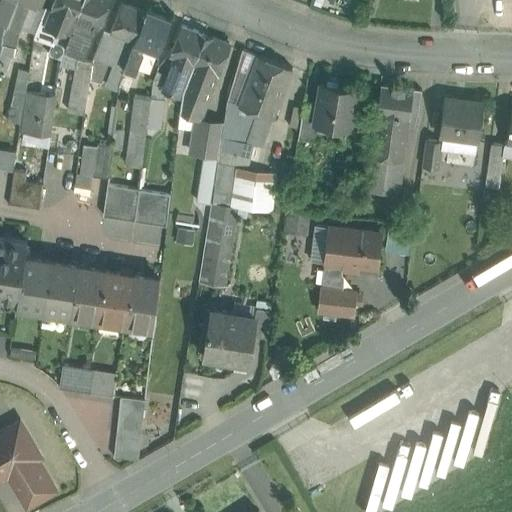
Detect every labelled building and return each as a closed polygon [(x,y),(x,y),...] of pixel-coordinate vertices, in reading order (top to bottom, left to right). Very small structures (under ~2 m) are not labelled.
[(13,0),(0,0),(0,18),(6,21),(13,0)] [(13,0),(6,21),(3,27),(1,44),(13,50),(18,26),(28,1),(39,5),(40,0),(13,0)] [(81,0),(53,0),(50,8),(64,14),(53,41),(64,44),(81,0)] [(81,0),(64,44),(62,49),(61,54),(73,58),(74,53),(79,55),(82,47),(85,48),(94,25),(98,27),(109,0),(81,0)] [(110,31),(124,36),(113,63),(123,67),(145,10),(121,1),(110,31)] [(170,19),(146,10),(145,10),(123,67),(135,72),(143,50),(142,43),(158,50),(170,19)] [(204,33),(181,24),(169,54),(183,59),(172,86),(182,90),(193,63),(204,33)] [(228,42),(204,33),(193,63),(217,72),(228,42)] [(100,38),(93,56),(93,61),(91,72),(98,73),(110,42),(100,38)] [(13,50),(1,44),(0,45),(0,47),(0,66),(7,69),(13,50)] [(292,66),(257,53),(238,102),(238,104),(250,108),(272,117),(292,66)] [(93,61),(77,58),(68,110),(84,113),(91,72),(93,61)] [(217,72),(193,63),(182,90),(179,111),(196,117),(199,118),(200,118),(217,72)] [(165,80),(153,79),(150,97),(147,126),(160,127),(165,80)] [(355,89),(321,83),(317,107),(315,121),(321,122),(349,127),(355,89)] [(421,89),(381,84),(371,156),(403,160),(408,126),(414,127),(418,113),(421,89)] [(54,95),(29,92),(23,130),(49,133),(54,95)] [(150,97),(135,95),(125,164),(141,166),(147,126),(150,97)] [(484,101),(444,96),(439,133),(478,139),(484,101)] [(238,102),(227,98),(223,123),(221,135),(238,138),(250,108),(238,104),(238,102)] [(317,107),(303,105),(298,137),(318,141),(321,122),(315,121),(317,107)] [(196,117),(190,151),(204,153),(209,121),(200,118),(199,118),(196,117)] [(209,121),(204,153),(218,155),(221,135),(223,123),(209,121)] [(112,145),(97,143),(96,154),(93,174),(93,175),(108,177),(112,145)] [(0,164),(12,165),(14,146),(0,144),(0,164)] [(96,154),(85,152),(82,173),(93,174),(96,154)] [(218,155),(204,153),(199,184),(212,186),(215,165),(217,159),(218,155)] [(403,160),(371,156),(367,190),(399,194),(403,160)] [(42,182),(24,179),(25,169),(16,168),(12,201),(40,204),(42,182)] [(139,188),(107,183),(105,197),(103,214),(135,220),(139,188)] [(170,193),(139,188),(135,220),(166,225),(170,193)] [(199,281),(226,286),(239,206),(211,201),(199,281)] [(381,232),(316,224),(311,259),(377,268),(381,232)] [(27,240),(0,235),(0,297),(16,300),(17,300),(24,256),(27,240)] [(24,256),(17,300),(16,300),(15,304),(43,308),(51,261),(24,256)] [(78,265),(51,261),(43,308),(70,312),(78,265)] [(105,269),(78,265),(70,312),(98,317),(105,269)] [(132,274),(105,269),(98,317),(125,321),(132,274)] [(159,278),(132,274),(125,321),(154,326),(159,278)] [(355,290),(321,286),(318,309),(353,313),(355,290)] [(270,309),(256,306),(255,316),(256,316),(253,334),(265,337),(270,309)] [(255,316),(210,309),(203,354),(205,354),(205,351),(235,356),(235,359),(248,361),(253,334),(256,316),(255,316)] [(93,368),(62,363),(59,386),(89,392),(93,368)] [(117,372),(93,368),(89,392),(113,395),(117,372)] [(145,398),(120,395),(116,432),(141,435),(145,398)] [(19,421),(0,431),(0,477),(3,475),(5,477),(9,475),(27,506),(54,490),(36,459),(40,456),(19,421)] [(141,435),(116,432),(114,456),(138,459),(141,435)]
